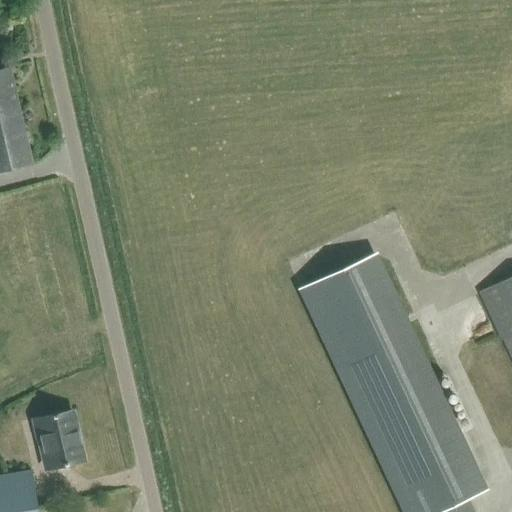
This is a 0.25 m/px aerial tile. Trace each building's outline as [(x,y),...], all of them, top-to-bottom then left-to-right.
[(10,66),(0,68),(0,171),(32,164),(10,66)] [(474,511),(468,498),(485,490),(374,254),(301,288),(405,511),(474,511)] [(511,274),(477,291),(500,339),(501,338),(511,360),(511,274)] [(72,410),(40,417),(43,434),(40,434),(48,469),(83,461),(72,410)] [(39,511),(33,470),(0,475),(0,511),(39,511)]
